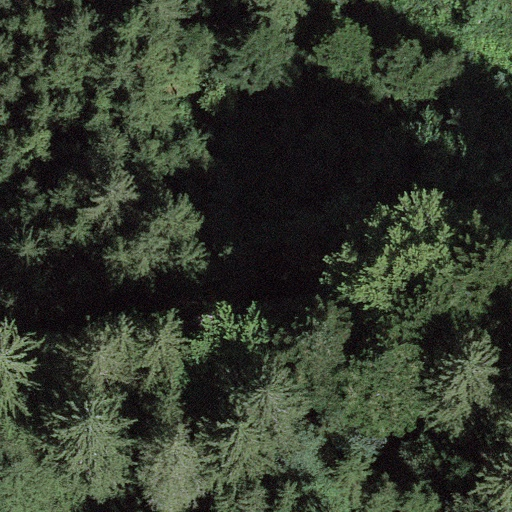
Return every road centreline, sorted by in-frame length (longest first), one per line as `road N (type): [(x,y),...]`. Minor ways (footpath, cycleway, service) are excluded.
road 1 (track): [(511,270),(0,366)]
road 2 (track): [(511,58),(364,32),(283,0)]
